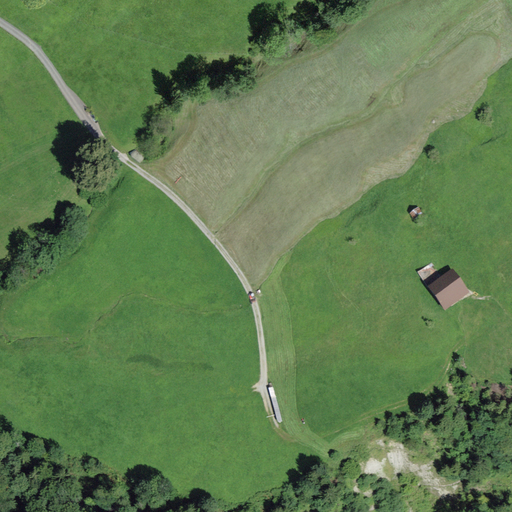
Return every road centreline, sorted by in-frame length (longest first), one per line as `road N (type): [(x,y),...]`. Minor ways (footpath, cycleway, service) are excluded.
road 1 (track): [(128,162),(182,204),(245,282),(259,320),(268,409),(296,439),(424,395),(468,335),(486,283)]
road 2 (residential): [(0,21),(31,44),(128,162)]
